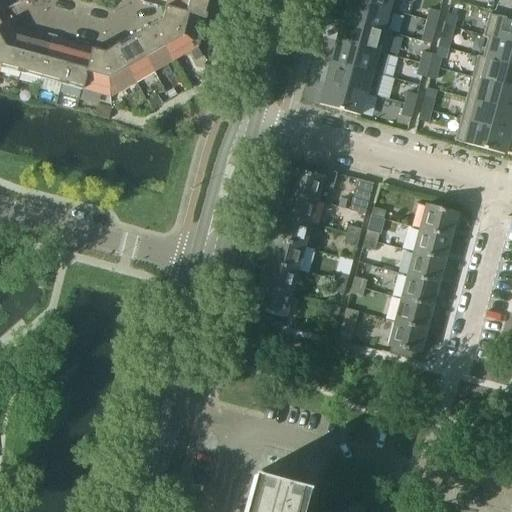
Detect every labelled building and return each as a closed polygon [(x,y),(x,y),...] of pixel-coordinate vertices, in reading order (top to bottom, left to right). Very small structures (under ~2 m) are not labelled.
[(205,19),(209,0),(165,0),(163,8),(205,19)] [(346,0),(341,21),(391,34),(391,33),(386,32),(391,13),(396,14),(396,13),(346,0)] [(346,0),(396,13),(399,0),(346,0)] [(197,47),(205,19),(163,8),(160,19),(197,47)] [(428,10),(425,21),(435,24),(438,12),(428,10)] [(446,14),(443,26),(452,29),(456,17),(446,14)] [(511,21),(488,15),(482,36),(511,44),(511,21)] [(0,54),(19,29),(12,18),(0,24),(0,54)] [(197,47),(160,19),(150,25),(171,62),(197,47)] [(341,21),(335,42),(385,55),(391,34),(341,21)] [(425,21),(422,33),(432,35),(435,24),(425,21)] [(171,62),(150,25),(131,36),(153,73),(171,62)] [(443,26),(440,38),(449,40),(452,29),(443,26)] [(0,68),(19,74),(31,33),(19,30),(19,29),(0,54),(0,68)] [(40,79),(51,38),(31,33),(19,74),(40,79)] [(153,73),(131,36),(113,46),(134,84),(153,73)] [(476,56),(476,57),(511,67),(511,44),(482,36),(481,37),(486,39),(481,57),(476,56)] [(60,85),(71,44),(51,38),(40,79),(60,85)] [(335,42),(330,62),(379,76),(385,55),(335,42)] [(80,91),(91,49),(71,44),(60,85),(80,91)] [(134,84),(113,46),(103,52),(109,98),(134,84)] [(109,98),(103,52),(91,49),(80,91),(109,98)] [(421,52),(418,64),(428,67),(431,55),(421,52)] [(431,55),(428,67),(437,69),(440,58),(431,55)] [(511,67),(476,57),(470,78),(511,89),(511,67)] [(330,62),(324,83),(374,97),(379,76),(330,62)] [(418,64),(415,76),(425,78),(428,67),(418,64)] [(428,67),(425,78),(434,81),(437,69),(428,67)] [(511,89),(470,78),(465,99),(511,111),(511,89)] [(324,83),(318,105),(359,116),(364,95),(373,98),(374,97),(324,83)] [(406,93),(403,105),(412,107),(416,96),(406,93)] [(156,95),(147,101),(151,108),(160,102),(156,95)] [(423,98),(420,109),(430,112),(433,100),(423,98)] [(511,111),(465,99),(459,120),(509,133),(511,120),(511,111)] [(403,105),(400,116),(409,119),(412,107),(403,105)] [(420,109),(417,121),(427,124),(430,112),(420,109)] [(459,120),(453,142),(503,155),(509,133),(459,120)] [(331,190),(335,174),(301,165),(299,173),(290,170),(284,193),(315,202),(320,187),(331,190)] [(365,215),(373,185),(357,181),(349,211),(365,215)] [(309,225),(315,202),(284,193),(277,217),(309,225)] [(450,238),(456,215),(424,206),(418,230),(450,238)] [(383,220),(385,211),(373,207),(370,217),(383,220)] [(303,248),(309,225),(277,217),(271,240),(303,248)] [(359,239),(361,230),(347,226),(345,235),(359,239)] [(444,262),(450,238),(418,230),(411,253),(444,262)] [(377,244),(379,235),(366,232),(364,240),(377,244)] [(356,247),(359,239),(345,235),(343,244),(356,247)] [(297,272),(303,248),(271,240),(265,263),(297,272)] [(375,252),(377,244),(364,240),(362,248),(375,252)] [(437,285),(444,262),(411,253),(405,276),(437,285)] [(346,285),(352,262),(339,258),(333,282),(346,285)] [(290,295),(297,272),(265,263),(259,287),(290,295)] [(431,308),(437,285),(405,276),(398,299),(431,308)] [(365,290),(367,282),(353,278),(351,287),(365,290)] [(343,294),(346,285),(333,282),(331,290),(343,294)] [(284,319),(290,295),(259,287),(252,311),(284,319)] [(362,299),(365,290),(351,287),(349,295),(362,299)] [(424,331),(431,308),(398,299),(392,323),(424,331)] [(337,317),(340,309),(330,306),(327,315),(337,317)] [(355,323),(358,313),(345,310),(342,319),(355,323)] [(392,323),(386,346),(389,347),(391,348),(389,355),(415,362),(417,355),(418,355),(424,331),(392,323)] [(295,511),(301,489),(258,478),(248,511),(295,511)] [(361,511),(363,506),(339,499),(335,511),(361,511)]
